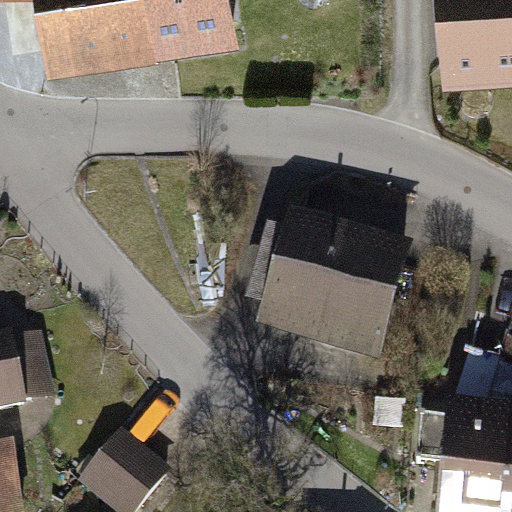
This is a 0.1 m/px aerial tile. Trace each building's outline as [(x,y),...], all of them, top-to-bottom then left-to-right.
[(32,0),(45,65),(110,55),(100,0),(32,0)] [(100,0),(110,55),(138,51),(164,46),(235,33),(229,0),(100,0)] [(511,0),(435,0),(441,71),(511,65),(511,0)] [(408,248),(289,211),(283,230),(262,223),(238,299),(259,306),(254,324),(373,361),(408,248)] [(0,413),(20,410),(18,400),(52,393),(40,331),(6,337),(4,328),(0,328),(0,413)] [(427,511),(511,511),(511,407),(422,402),(418,460),(431,461),(427,511)] [(122,430),(72,485),(102,511),(133,511),(169,472),(122,430)] [(0,444),(0,511),(19,511),(10,443),(0,444)]
